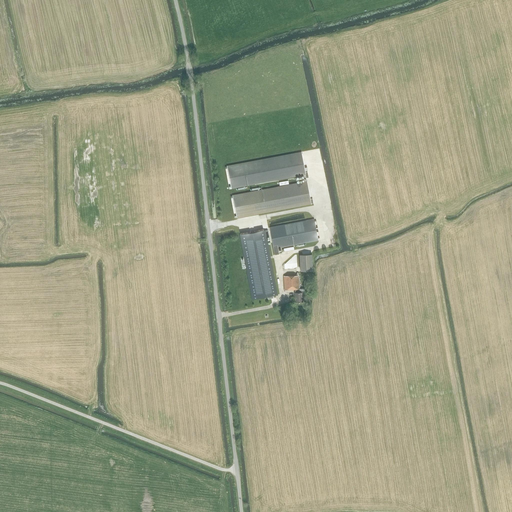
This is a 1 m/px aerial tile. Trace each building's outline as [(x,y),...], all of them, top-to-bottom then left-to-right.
[(301,152),(227,166),(231,188),(305,174),(305,175),(304,175),(304,177),(306,177),(306,178),(308,177),(307,172),(305,172),(301,152)] [(307,181),(232,195),(237,218),(311,204),(313,203),(312,198),(310,199),(307,181)] [(309,220),(270,227),(275,255),(279,254),(278,248),(319,240),(315,219),(309,220)] [(275,285),(264,228),(255,230),(255,232),(250,233),(249,231),(240,233),(250,290),(264,287),(265,290),(270,289),(270,286),(275,285)] [(300,271),(313,270),(312,254),(299,255),(300,271)] [(284,276),(284,290),(294,289),(295,292),(294,292),(295,302),(303,302),(302,292),(301,292),(301,289),(300,289),(299,275),(284,276)]
